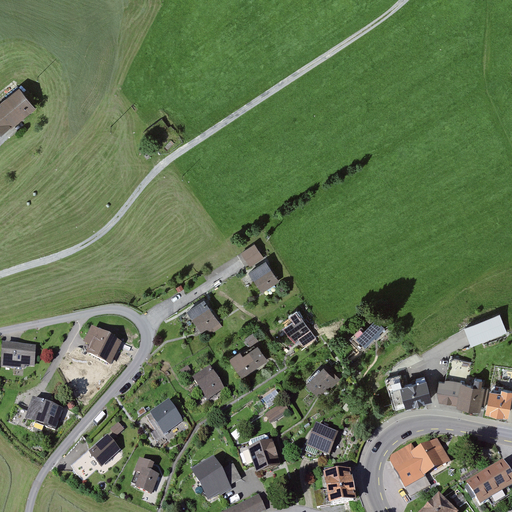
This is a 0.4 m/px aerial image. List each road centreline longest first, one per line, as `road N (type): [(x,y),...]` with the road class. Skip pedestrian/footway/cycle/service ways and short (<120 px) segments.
road 1 (track): [(0,275),(93,240),(167,160),(405,0)]
road 2 (unclassified): [(28,511),(48,465),(143,355),(146,333),(120,309),(0,331)]
road 3 (secondary): [(511,437),(437,423),(408,426),(385,442),(373,467),(381,511)]
